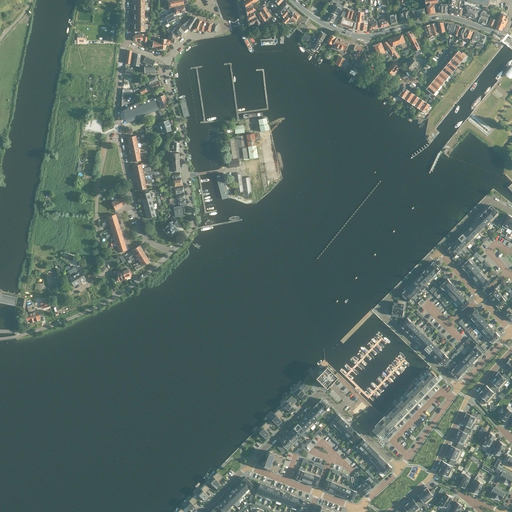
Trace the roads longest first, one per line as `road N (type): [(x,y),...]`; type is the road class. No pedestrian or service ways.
road 1 (residential): [(247,466),(320,395),(400,468)]
road 2 (residential): [(387,511),(427,479),(467,397),(511,348)]
road 3 (residential): [(167,60),(191,218),(175,249)]
road 4 (residential): [(438,251),(381,308),(458,388)]
road 5 (residential): [(133,205),(117,130),(125,43)]
road 6 (tertiary): [(367,36),(444,16),(508,40)]
road 7 (residential): [(367,36),(378,76),(396,86),(410,79),(418,85),(447,49)]
